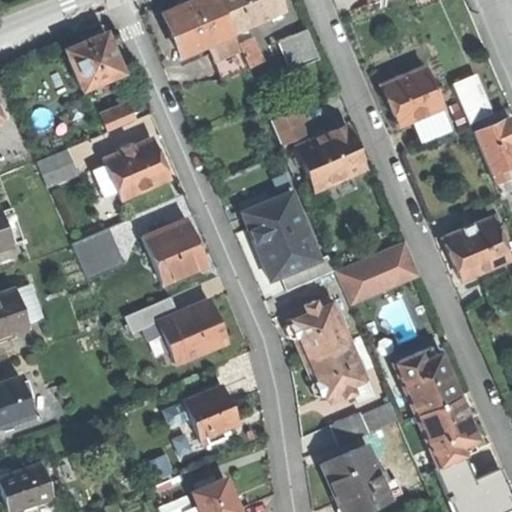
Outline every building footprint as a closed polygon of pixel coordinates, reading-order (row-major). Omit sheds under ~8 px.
[(198,0),(192,3),(189,0),(182,0),(179,3),(180,8),(177,9),(184,27),(174,32),(184,56),(210,45),(235,35),(220,0),(198,0)] [(220,0),(235,35),(285,14),(279,0),(220,0)] [(395,0),(371,0),(375,8),(395,0)] [(308,31),(290,39),(303,68),(321,60),(308,31)] [(251,32),(236,38),(240,48),(255,42),(251,32)] [(236,38),(235,35),(210,45),(226,84),(251,74),(250,71),(240,48),(236,38)] [(83,44),(68,50),(84,91),(112,80),(123,75),(126,74),(114,43),(103,47),(99,37),(83,44)] [(280,43),(293,72),(303,68),(290,39),(280,43)] [(265,64),(255,42),(240,48),(250,71),(265,64)] [(416,121),(443,110),(427,69),(384,86),(392,107),(400,127),(416,121)] [(127,86),(123,75),(112,80),(116,90),(127,86)] [(454,85),(470,124),(491,116),(475,77),(454,85)] [(103,114),(109,129),(135,118),(129,103),(103,114)] [(301,108),(295,111),(301,126),(307,123),(301,108)] [(451,131),(443,110),(416,121),(424,142),(451,131)] [(272,120),(282,145),(305,135),(301,126),(295,111),(272,120)] [(511,123),(511,121),(478,135),(498,182),(507,178),(504,170),(511,165),(511,123)] [(307,164),(317,190),(366,171),(358,149),(349,129),(330,136),(328,133),(314,139),(315,142),(300,148),(303,157),(296,160),(299,168),(307,164)] [(152,138),(135,145),(134,143),(121,149),(122,151),(105,159),(123,199),(170,178),(161,158),(152,138)] [(39,161),(50,187),(80,175),(69,149),(39,161)] [(273,280),(322,259),(295,195),(271,205),(249,214),(246,215),(261,251),(273,280)] [(246,206),(249,214),(271,205),(268,197),(246,206)] [(0,249),(12,245),(0,209),(0,249)] [(158,224),(160,231),(172,226),(169,219),(158,224)] [(105,229),(119,261),(140,251),(127,220),(105,229)] [(160,231),(145,238),(164,283),(207,266),(197,243),(188,220),(172,226),(160,231)] [(455,261),(463,281),(511,262),(501,234),(498,227),(495,220),(477,228),(475,225),(463,230),(464,233),(447,240),(455,261)] [(504,225),(498,227),(501,234),(507,231),(504,225)] [(337,272),(348,299),(417,271),(406,244),(337,272)] [(285,279),(290,291),(315,281),(310,269),(285,279)] [(419,278),(417,271),(348,299),(351,305),(419,278)] [(511,274),(489,282),(493,294),(511,286),(511,274)] [(16,290),(0,295),(0,338),(29,328),(28,325),(19,297),(16,290)] [(36,291),(19,297),(28,325),(45,319),(36,291)] [(125,316),(132,333),(157,323),(174,363),(227,341),(219,322),(210,300),(179,313),(172,297),(125,316)] [(297,340),(305,361),(349,342),(331,298),(315,305),(314,302),(292,311),(295,319),(289,322),(291,327),(286,329),(289,335),(292,342),(297,340)] [(320,396),(321,400),(328,397),(331,404),(355,395),(352,388),(366,382),(349,342),(305,361),(310,374),(315,385),(320,396)] [(397,364),(418,415),(462,397),(453,375),(444,355),(438,357),(434,349),(397,364)] [(0,427),(36,415),(23,377),(0,385),(0,427)] [(372,397),(366,382),(352,388),(355,395),(358,403),(372,397)] [(315,398),(320,396),(315,385),(310,387),(315,398)] [(222,386),(184,403),(200,439),(207,436),(223,429),(239,422),(230,403),(222,386)] [(471,419),(462,397),(418,415),(440,467),(466,457),(478,452),(474,442),(479,440),(471,419)] [(393,404),(362,417),(368,431),(389,422),(399,418),(393,404)] [(332,427),(341,447),(391,426),(389,422),(368,431),(362,417),(361,414),(332,427)] [(227,438),(223,429),(207,436),(211,445),(227,438)] [(336,495),(343,511),(360,511),(389,500),(382,484),(366,445),(322,464),(336,495)] [(478,485),(466,457),(440,467),(436,469),(454,511),(511,511),(511,495),(508,485),(502,487),(498,476),(478,485)] [(42,462),(0,476),(0,478),(6,495),(12,511),(54,497),(42,462)] [(400,476),(382,484),(389,500),(407,492),(400,476)] [(200,511),(242,511),(236,495),(233,497),(229,487),(225,479),(216,483),(197,491),(192,493),(200,511)] [(195,487),(197,491),(216,483),(214,479),(195,487)]
